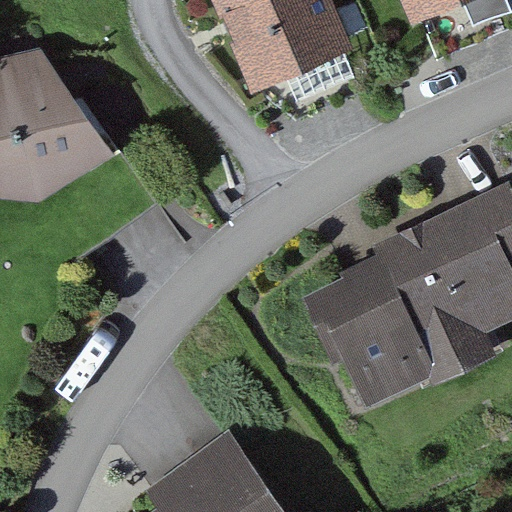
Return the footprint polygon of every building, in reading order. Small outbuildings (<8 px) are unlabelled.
[(335,0),(226,0),(265,86),(356,45),(335,0)] [(415,0),(423,17),(460,0),(415,0)] [(0,198),(29,199),(110,149),(89,115),(44,44),(11,65),(0,64),(0,198)] [(511,198),(509,193),(475,207),(377,249),(381,260),(368,266),(339,278),(345,291),(308,306),(334,368),(347,363),(368,412),(496,358),(485,335),(511,323),(511,198)] [(289,511),(236,438),(196,466),(132,511),(289,511)]
